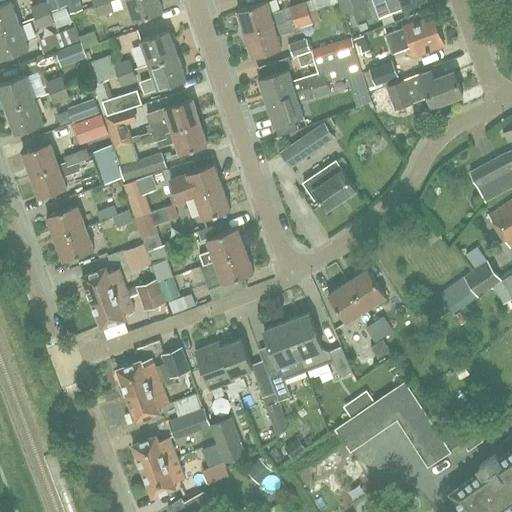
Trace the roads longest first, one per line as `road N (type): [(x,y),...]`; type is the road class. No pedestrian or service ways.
road 1 (residential): [(290,277),(196,0)]
road 2 (residential): [(290,277),(400,200),(443,134),(500,105)]
road 3 (residential): [(62,366),(290,277)]
road 4 (residential): [(62,366),(0,197)]
road 5 (residential): [(116,511),(62,366)]
